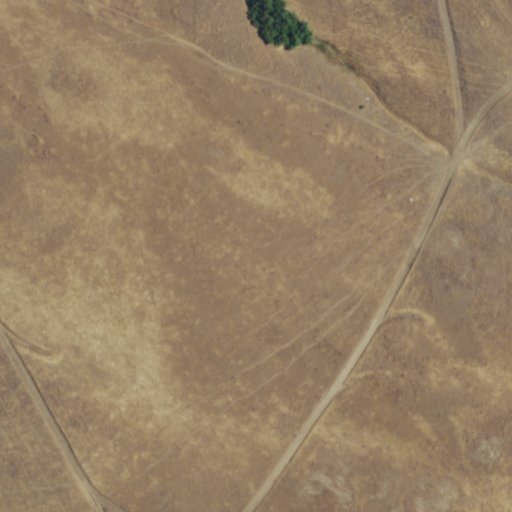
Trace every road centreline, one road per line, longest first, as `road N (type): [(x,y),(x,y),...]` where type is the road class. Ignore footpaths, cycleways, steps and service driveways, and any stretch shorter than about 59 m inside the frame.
road 1 (track): [(231,511),(322,390),(435,200),(457,102),(438,0)]
road 2 (track): [(129,511),(82,478),(0,331)]
